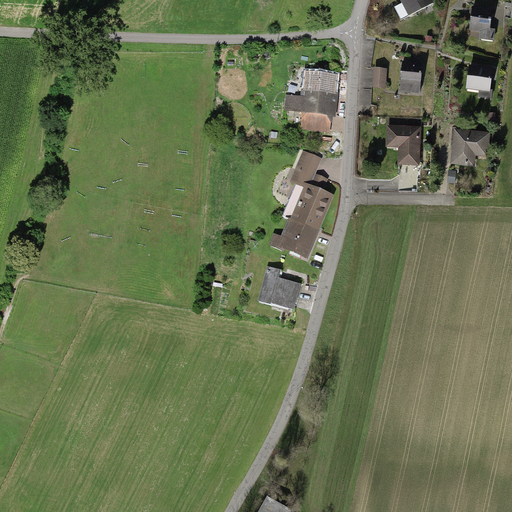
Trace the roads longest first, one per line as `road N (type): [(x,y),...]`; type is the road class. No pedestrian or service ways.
road 1 (residential): [(234,511),(283,425),(345,217),(355,34)]
road 2 (residential): [(355,34),(212,40),(0,31)]
